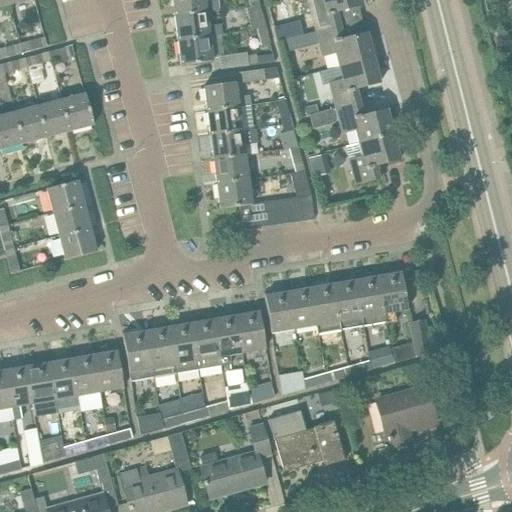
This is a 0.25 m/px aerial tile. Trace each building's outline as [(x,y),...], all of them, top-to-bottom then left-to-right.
[(171,0),(174,16),(206,12),(206,11),(219,10),(218,0),(204,2),(204,0),(171,0)] [(307,7),(314,32),(340,25),(336,12),(360,6),(358,0),(319,0),(320,3),(307,7)] [(277,1),(268,3),(272,17),(281,15),(277,1)] [(252,30),(256,29),(265,27),(259,4),(249,6),(245,7),(252,30)] [(209,37),(219,35),(218,35),(222,34),(220,24),(207,26),(206,12),(174,16),(177,40),(209,37)] [(333,53),(337,67),(373,58),(367,33),(343,39),(340,25),(314,32),(320,57),(333,53)] [(256,29),(260,46),(269,44),(265,27),(256,29)] [(0,48),(0,58),(23,53),(20,43),(18,35),(7,38),(9,46),(0,48)] [(219,58),(220,69),(256,64),(255,51),(221,56),(219,35),(209,37),(177,40),(180,65),(212,61),(212,58),(219,58)] [(20,43),(23,53),(46,46),(44,37),(20,43)] [(64,48),(49,52),(51,61),(74,55),(72,46),(64,48)] [(49,52),(25,58),(28,67),(51,61),(49,52)] [(25,58),(2,64),(4,73),(28,67),(25,58)] [(327,84),(334,108),(334,109),(359,102),(356,89),(380,83),(373,58),(337,67),(340,80),(327,84)] [(238,72),(239,83),(265,79),(279,77),(276,67),(264,69),(238,72)] [(203,86),(207,111),(238,107),(250,105),(249,95),(237,97),(235,82),(203,86)] [(61,100),(70,131),(93,125),(85,94),(61,100)] [(280,117),(282,124),(290,123),(288,115),(283,99),(274,101),(279,118),(280,117)] [(38,106),(46,137),(70,131),(61,100),(38,106)] [(353,130),(356,143),(356,144),(393,134),(387,110),(363,116),(359,102),(334,109),(334,108),(308,115),(312,128),(332,123),(332,120),(336,119),(340,133),(353,130)] [(14,112),(23,143),(46,137),(38,106),(14,112)] [(207,111),(210,135),(242,131),(238,107),(207,111)] [(0,116),(0,149),(23,143),(14,112),(0,116)] [(283,150),(288,149),(296,146),(292,132),(290,123),(282,124),(284,132),(279,133),(283,150)] [(210,135),(213,159),(245,155),(257,153),(255,143),(243,145),(242,131),(210,135)] [(345,147),(350,165),(355,185),(379,178),(376,165),(400,159),(393,134),(356,144),(345,147)] [(296,146),(288,149),(294,173),(302,171),(296,146)] [(213,159),(216,184),(248,180),(245,155),(213,159)] [(302,171),(294,173),(291,174),(297,198),(298,198),(310,196),(304,171),(302,171)] [(219,209),(239,206),(249,205),(252,228),(265,226),(262,202),(251,204),(248,180),(216,184),(219,209)] [(46,189),(52,213),(83,204),(77,181),(46,189)] [(298,198),(301,221),(314,220),(310,196),(298,198)] [(285,199),(289,223),(301,221),(298,198),(297,198),(285,199)] [(273,201),(276,225),(289,223),(285,199),(273,201)] [(262,202),(265,226),(276,225),(273,201),(262,202)] [(52,213),(58,236),(89,228),(83,204),(52,213)] [(239,206),(242,229),(252,228),(249,205),(239,206)] [(58,236),(64,259),(64,260),(95,252),(89,228),(58,236)] [(0,234),(4,250),(13,248),(9,232),(0,234)] [(15,256),(6,258),(10,274),(20,272),(15,256)] [(400,272),(377,276),(383,313),(385,322),(385,323),(396,321),(394,312),(407,310),(400,272)] [(377,276),(354,280),(360,318),(362,326),(385,322),(383,313),(377,276)] [(354,280),(331,284),(338,321),(339,330),(362,326),(360,318),(354,280)] [(309,288),(316,325),(317,334),(339,330),(338,321),(331,284),(309,288)] [(293,329),(316,325),(309,288),(287,292),(293,329)] [(271,333),(293,329),(287,292),(264,296),(271,333)] [(258,312),(234,316),(241,353),(265,349),(258,312)] [(234,316),(212,320),(220,366),(231,364),(229,355),(241,353),(234,316)] [(212,320),(189,324),(198,370),(220,366),(212,320)] [(413,348),(392,354),(394,363),(416,357),(416,355),(430,353),(424,321),(408,324),(413,348)] [(189,324),(167,328),(175,374),(198,370),(189,324)] [(167,328),(146,331),(154,377),(175,374),(167,328)] [(146,331),(122,335),(130,381),(154,377),(152,368),(146,331)] [(116,351),(92,355),(98,393),(123,388),(116,351)] [(378,358),(369,360),(372,369),(381,366),(394,363),(392,354),(378,358)] [(92,355),(71,359),(77,396),(98,393),(92,355)] [(71,359),(48,363),(54,400),(56,409),(79,405),(77,396),(71,359)] [(369,360),(347,367),(350,375),(359,373),(372,369),(369,360)] [(48,363),(25,367),(31,404),(54,400),(48,363)] [(25,367),(2,371),(8,408),(9,417),(10,417),(9,408),(31,404),(25,367)] [(334,371),(325,373),(328,382),(336,379),(350,375),(347,367),(334,371)] [(312,377),(303,379),(305,387),(315,385),(328,382),(325,373),(312,377)] [(303,379),(290,383),(279,385),(281,395),(293,391),(305,387),(303,379)] [(346,386),(337,388),(340,398),(349,396),(346,386)] [(390,444),(391,448),(410,442),(405,426),(434,418),(426,387),(376,401),(384,432),(386,431),(387,436),(386,436),(389,444),(390,444)] [(249,394),(251,403),(261,401),(273,397),(271,388),(258,392),(249,394)] [(235,398),(227,401),(226,401),(228,410),(238,407),(251,403),(249,394),(247,390),(238,392),(240,397),(235,398)] [(335,402),(332,392),(317,396),(320,406),(335,402)] [(180,401),(183,413),(185,422),(194,420),(207,416),(204,407),(201,395),(193,396),(194,405),(196,405),(196,409),(188,412),(186,401),(180,401)] [(204,407),(207,416),(228,410),(226,401),(227,401),(226,396),(212,400),(214,404),(204,407)] [(310,408),(280,417),(294,465),(315,459),(314,455),(320,453),(324,466),(344,461),(333,421),(315,426),(310,408)] [(161,419),(160,413),(137,416),(141,435),(163,428),(161,419)] [(183,413),(161,419),(163,428),(185,422),(183,413)] [(115,431),(113,417),(103,418),(106,432),(115,431)] [(204,481),(202,482),(203,486),(206,485),(209,499),(265,484),(257,459),(270,455),(261,424),(248,428),(255,452),(218,462),(215,452),(199,456),(202,467),(201,467),(204,481)] [(116,432),(106,434),(109,443),(109,444),(132,438),(129,429),(116,432)] [(180,433),(167,436),(176,469),(177,473),(191,469),(180,433)] [(94,438),(84,441),(87,450),(96,447),(109,443),(106,434),(94,438)] [(22,443),(25,467),(42,462),(39,453),(40,453),(38,440),(25,442),(22,443)] [(61,447),(64,456),(87,450),(84,441),(71,445),(69,445),(63,447),(61,447)] [(49,451),(40,453),(39,453),(42,462),(51,460),(64,456),(61,447),(49,451)] [(100,488),(111,485),(102,454),(91,457),(73,462),(77,475),(95,470),(100,488)] [(17,460),(5,464),(0,465),(0,474),(20,468),(17,460)] [(119,475),(126,498),(129,511),(150,511),(166,508),(167,510),(186,505),(177,473),(176,469),(148,477),(145,467),(119,475)] [(36,511),(30,489),(20,492),(25,511),(36,511)] [(31,489),(30,489),(36,511),(107,511),(106,508),(102,495),(46,511),(44,506),(37,508),(31,489)]
